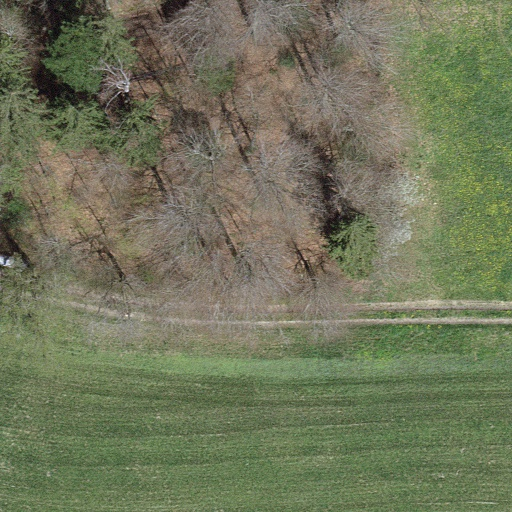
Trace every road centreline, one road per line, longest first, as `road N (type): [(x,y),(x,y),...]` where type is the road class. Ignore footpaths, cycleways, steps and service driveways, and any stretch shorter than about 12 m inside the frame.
road 1 (track): [(511,315),(207,300),(0,268)]
road 2 (track): [(0,29),(78,23),(184,0)]
